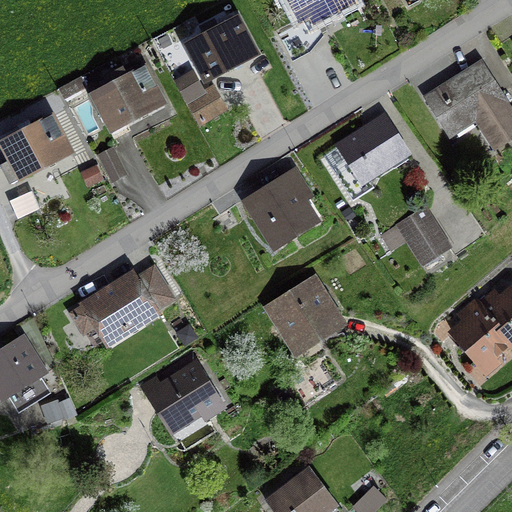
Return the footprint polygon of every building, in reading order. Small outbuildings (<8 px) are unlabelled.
[(356,0),(283,0),(299,28),(309,22),(313,30),(359,5),(356,0)] [(240,16),(182,47),(195,71),(205,89),(214,85),(262,59),(240,16)] [(511,106),(481,59),(421,97),(449,140),(476,123),(495,153),(511,142),(511,106)] [(195,71),(175,82),(201,128),(229,112),(214,85),(205,89),(195,71)] [(154,78),(105,101),(121,134),(170,111),(154,78)] [(11,183),(70,153),(51,116),(32,126),(29,120),(18,126),(21,132),(2,142),(12,161),(2,166),(11,183)] [(384,117),(336,147),(362,188),(410,158),(384,117)] [(111,149),(96,156),(109,181),(124,174),(111,149)] [(97,165),(80,173),(88,189),(104,181),(97,165)] [(296,169),(241,205),(273,255),(321,224),(308,203),(315,198),(296,169)] [(32,191),(9,202),(18,220),(41,210),(32,191)] [(429,205),(382,236),(392,251),(407,241),(424,267),(456,246),(429,205)] [(134,272),(68,313),(82,336),(95,329),(109,352),(163,318),(159,313),(177,302),(155,266),(137,277),(134,272)] [(316,275),(263,308),(295,360),(349,327),(316,275)] [(452,334),(457,340),(483,369),(504,351),(511,345),(511,291),(498,303),(493,297),(480,308),(477,304),(466,313),(470,318),(452,334)] [(24,336),(0,351),(0,402),(2,406),(49,376),(24,336)] [(157,376),(139,387),(171,437),(202,418),(205,424),(227,410),(196,361),(161,383),(157,376)] [(308,469),(263,502),(270,511),(334,511),(338,510),(308,469)] [(371,489),(351,509),(354,511),(380,511),(388,505),(371,489)]
